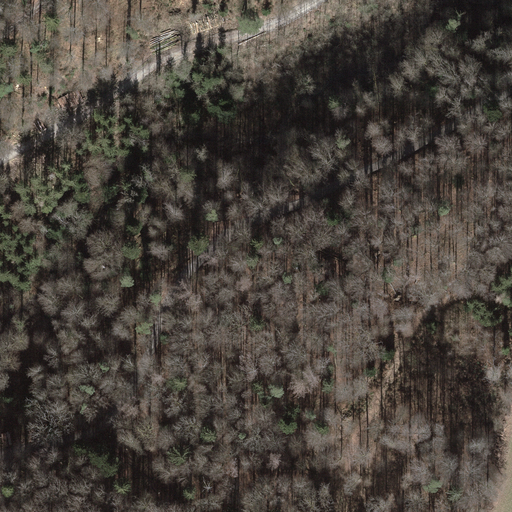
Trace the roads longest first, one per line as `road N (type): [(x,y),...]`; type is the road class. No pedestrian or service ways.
road 1 (track): [(0,458),(107,424),(133,392),(170,296),(211,248),(511,92)]
road 2 (track): [(318,0),(255,31),(177,49),(0,161)]
road 3 (track): [(345,511),(364,421),(417,325),(465,291)]
